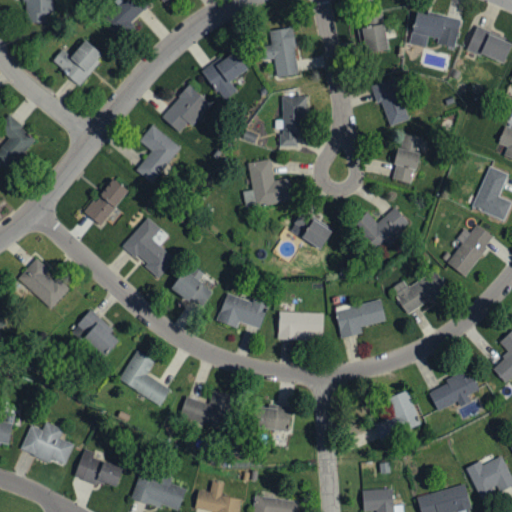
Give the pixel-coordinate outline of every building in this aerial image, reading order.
[(53,13),(52,0),(23,0),(24,23),(47,23),(47,13),(53,13)] [(121,0),(102,23),(118,38),(143,10),(131,0),(121,0)] [(454,48),(460,21),(417,12),(410,43),(426,47),(428,37),(438,40),(437,44),(454,48)] [(363,28),(366,54),(387,51),(384,25),(363,28)] [(511,44),(511,43),(477,27),(467,48),(503,65),(511,44)] [(298,75),(292,28),(269,31),(271,46),(263,47),(265,61),(273,59),(276,78),(298,75)] [(62,49),(51,62),(78,86),(103,57),(85,40),(70,56),(62,49)] [(202,71),(223,101),(237,91),(230,82),(247,70),(234,52),(221,61),(219,58),(202,71)] [(386,127),(407,120),(395,78),(374,84),(386,127)] [(187,123),(191,127),(211,105),(189,86),(161,117),(178,133),(187,123)] [(282,96),(282,120),(275,120),(275,129),(280,129),(280,147),(297,147),(297,137),(304,137),(304,97),(282,96)] [(35,139),(11,117),(0,129),(0,131),(10,140),(0,150),(0,164),(7,171),(35,139)] [(180,146),(150,126),(139,142),(150,150),(136,172),(154,184),(180,146)] [(511,128),(504,126),(498,145),(506,147),(503,157),(511,159),(511,128)] [(392,180),(412,184),(422,138),(402,133),(392,180)] [(242,192),(245,208),(292,201),(289,178),(273,181),(270,159),(247,163),(251,190),(242,192)] [(508,174),(488,166),(471,208),(503,221),(511,202),(499,197),(508,174)] [(84,213),(100,226),(128,191),(112,178),(84,213)] [(409,226),(395,208),(376,223),(369,213),(355,224),(376,251),(409,226)] [(290,230),(320,250),(332,233),(301,213),(290,230)] [(151,239),(160,228),(146,217),(122,247),(135,259),(137,256),(146,263),(143,267),(158,279),(175,258),(151,239)] [(464,278),(488,248),(485,246),(492,237),(477,225),(446,263),(464,278)] [(49,271),(36,258),(18,279),(50,309),(68,290),(48,272),(49,271)] [(213,292),(182,271),(170,290),(189,303),(191,299),(202,307),(213,292)] [(408,315),(447,290),(435,271),(408,288),(403,280),(391,288),(408,315)] [(236,328),(238,322),(259,329),(267,307),(226,293),(216,322),(236,328)] [(385,321),(380,300),(350,308),(349,302),(333,307),(342,339),(362,334),(361,328),(385,321)] [(89,311),(73,330),(104,358),(120,339),(89,311)] [(323,313),(278,312),(277,340),(322,342),(323,313)] [(511,376),(511,331),(499,343),(509,353),(492,369),(505,383),(511,376)] [(171,387),(147,376),(154,360),(133,351),(118,384),(163,404),(171,387)] [(437,410),(457,401),(460,405),(470,400),(468,395),(478,390),(469,371),(428,390),(437,410)] [(379,439),(420,425),(408,390),(388,396),(395,416),(374,422),(379,439)] [(224,428),(233,397),(212,391),(208,403),(185,397),(180,415),(224,428)] [(289,408),(258,407),(257,429),(289,429),(289,408)] [(0,444),(8,446),(12,420),(0,418),(0,444)] [(20,450),(50,461),(51,458),(65,464),(73,443),(60,438),(63,428),(45,421),(42,429),(30,424),(20,450)] [(122,467),(92,456),(94,451),(84,448),(74,475),(96,484),(97,480),(115,487),(122,467)] [(511,477),(501,455),(493,459),(491,454),(465,467),(481,499),(511,484),(511,477)] [(131,498),(147,503),(148,499),(179,509),(185,487),(171,482),(172,479),(141,468),(131,498)] [(238,511),(241,499),(221,495),(224,483),(212,480),(209,492),(199,489),(194,508),(213,511),(238,511)] [(453,511),(471,507),(464,483),(416,496),(420,511),(453,511)] [(362,489),(362,511),(376,511),(375,511),(402,511),(403,504),(392,504),(392,488),(362,489)] [(295,511),(297,500),(254,495),(252,511),(295,511)]
